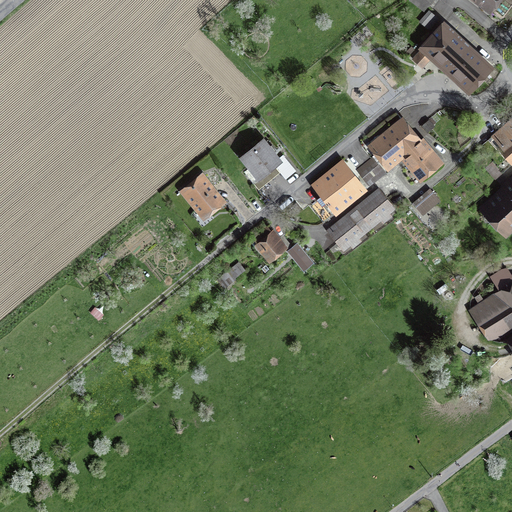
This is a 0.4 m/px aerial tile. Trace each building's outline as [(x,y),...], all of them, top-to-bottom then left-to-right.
[(411,0),(411,1),(423,10),(431,0),(411,0)] [(480,0),(490,8),(496,0),(480,0)] [(430,12),(420,22),(427,28),(436,18),(430,12)] [(442,24),(422,45),(469,89),(489,68),(442,24)] [(402,115),(369,142),(380,156),(389,168),(403,158),(417,177),(438,161),(402,115)] [(511,117),(492,136),(505,151),(486,167),(495,177),(511,161),(511,117)] [(263,139),(240,157),(258,181),(275,167),(285,179),(295,170),(283,155),(278,159),(263,139)] [(380,156),(369,142),(314,185),(322,196),(311,205),(322,219),(364,186),(355,175),(359,171),(369,183),(385,170),(376,158),(380,156)] [(201,171),(176,190),(202,223),(226,204),(201,171)] [(511,225),(511,175),(480,205),(505,232),(511,225)] [(380,189),(328,229),(343,248),(395,208),(380,189)] [(429,189),(413,203),(422,214),(438,200),(429,189)] [(271,229),(251,244),(266,264),(286,249),(271,229)] [(303,268),(314,259),(297,238),(286,247),(303,268)] [(244,268),(239,262),(218,279),(222,285),(244,268)] [(511,279),(460,312),(484,352),(503,341),(511,355),(511,279)]
